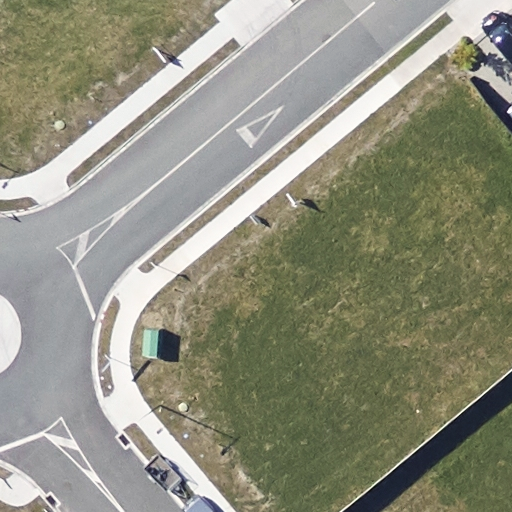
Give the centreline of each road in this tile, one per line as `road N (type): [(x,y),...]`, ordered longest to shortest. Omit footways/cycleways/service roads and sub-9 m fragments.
road 1 (residential): [(349,24),(39,278)]
road 2 (residential): [(29,394),(126,511)]
road 3 (residential): [(39,278),(53,325),(29,394)]
